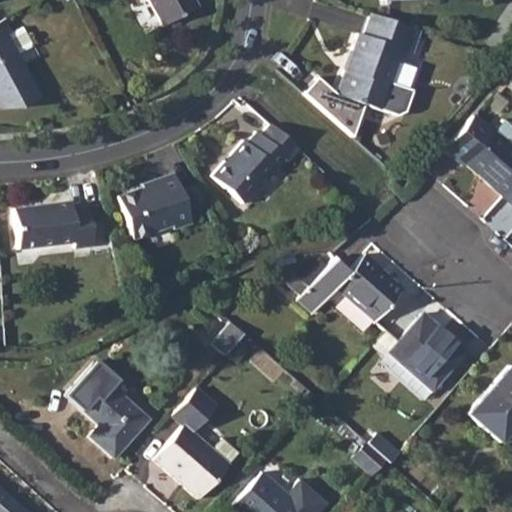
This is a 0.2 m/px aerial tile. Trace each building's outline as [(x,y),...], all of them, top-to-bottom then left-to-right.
[(146,0),(159,25),(195,7),(192,0),(146,0)] [(419,32),(371,14),(364,35),(358,33),(352,49),(353,51),(347,70),(344,70),(336,91),(336,93),(315,75),(301,92),(350,135),(362,103),(378,109),(395,115),(403,111),(411,89),(388,81),(400,48),(411,52),(419,32)] [(5,18),(0,20),(0,107),(18,107),(39,97),(16,53),(2,26),(7,22),(5,18)] [(22,27),(7,34),(16,53),(31,45),(22,27)] [(462,122),(440,148),(460,166),(463,163),(499,196),(511,180),(511,130),(500,120),(489,133),(468,114),(462,122)] [(241,141),(210,175),(240,202),(282,156),(288,162),(297,150),(269,125),(259,137),(255,133),(245,144),(241,141)] [(154,182),(139,187),(115,194),(129,235),(168,223),(169,226),(186,220),(168,172),(152,177),(154,182)] [(152,177),(139,182),(139,187),(154,182),(152,177)] [(511,180),(499,196),(511,207),(511,180)] [(65,200),(11,208),(16,247),(70,239),(71,246),(88,243),(82,204),(66,207),(65,200)] [(377,269),(360,253),(345,270),(330,257),(294,298),(310,312),(333,287),(371,320),(397,291),(375,272),(377,269)] [(377,269),(375,272),(397,291),(399,289),(377,269)] [(223,317),(200,297),(196,300),(219,321),(223,317)] [(395,342),(386,352),(431,389),(462,352),(419,314),(395,342)] [(227,321),(208,343),(221,355),(240,333),(227,321)] [(383,330),(368,347),(380,358),(386,352),(395,342),(383,330)] [(386,352),(380,358),(424,397),(431,389),(386,352)] [(91,359),(61,394),(96,424),(86,436),(110,458),(144,418),(108,385),(113,379),(91,359)] [(511,370),(507,366),(465,413),(497,441),(511,423),(511,370)] [(179,425),(188,433),(211,406),(191,389),(167,416),(179,425)] [(179,425),(149,459),(195,498),(224,464),(188,433),(179,425)] [(373,433),(364,443),(382,459),(386,462),(395,451),(373,433)] [(302,511),(258,473),(229,506),(234,511),(302,511)] [(20,511),(0,494),(0,511),(20,511)]
